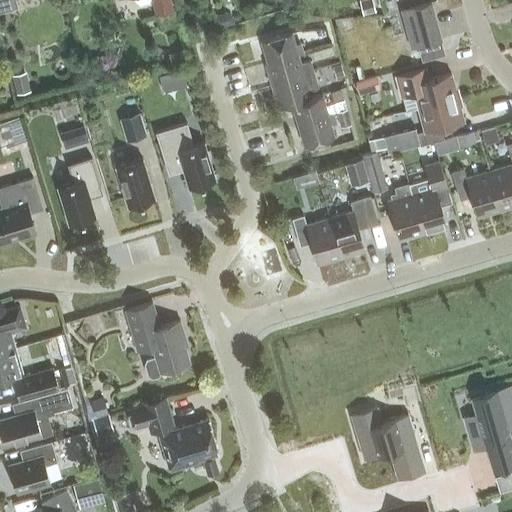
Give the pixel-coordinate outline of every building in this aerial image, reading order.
[(0,0),(0,12),(17,7),(14,0),(0,0)] [(150,0),(158,30),(176,25),(169,0),(150,0)] [(375,11),(371,0),(358,0),(362,14),(375,11)] [(421,61),(444,55),(429,1),(399,9),(410,48),(417,46),(421,61)] [(231,16),(225,13),(212,17),(215,28),(233,23),(231,16)] [(260,40),(266,62),(302,52),(299,42),(294,44),(290,31),(260,40)] [(185,61),(182,50),(167,53),(170,65),(185,61)] [(264,63),(271,85),(312,73),(309,60),(299,63),(297,55),(302,53),(302,52),(266,62),(264,63)] [(399,96),(415,92),(419,107),(456,97),(450,73),(427,79),(424,68),(394,76),(399,96)] [(182,69),(157,76),(159,84),(172,81),(174,89),(186,85),(182,69)] [(30,89),(25,71),(11,75),(16,93),(30,89)] [(310,98),(309,97),(308,92),(317,89),(312,73),(271,85),(277,108),(291,104),(310,98)] [(371,91),(367,77),(354,81),(358,94),(371,91)] [(321,94),(309,97),(310,98),(291,104),(297,124),(332,114),(332,112),(326,113),(321,94)] [(456,97),(419,107),(425,130),(416,133),(419,144),(443,138),(440,127),(463,121),(456,97)] [(350,124),(346,108),(336,111),(340,126),(350,124)] [(138,113),(123,117),(130,140),(145,135),(138,113)] [(332,114),(297,124),(303,145),(333,137),(330,124),(335,122),(332,114)] [(25,140),(18,116),(0,121),(0,125),(7,146),(25,140)] [(187,122),(155,132),(166,167),(180,162),(188,188),(215,180),(204,142),(193,145),(191,137),(187,122)] [(418,143),(414,127),(374,138),(377,149),(386,147),(387,152),(418,143)] [(476,141),(473,130),(455,135),(458,146),(476,141)] [(488,170),(500,209),(511,205),(511,141),(506,144),(511,163),(488,170)] [(386,188),(376,151),(362,155),(372,192),(386,188)] [(95,216),(87,191),(100,187),(91,157),(67,164),(72,181),(56,186),(68,224),(95,216)] [(141,158),(114,166),(127,206),(154,198),(141,158)] [(367,180),(361,158),(343,164),(349,185),(367,180)] [(410,193),(422,232),(445,225),(438,200),(449,196),(438,160),(424,164),(430,187),(410,193)] [(500,209),(488,170),(465,177),(462,168),(451,171),(457,195),(469,191),(476,216),(500,209)] [(28,212),(41,208),(32,177),(18,182),(24,201),(0,208),(0,242),(34,232),(28,212)] [(389,194),(390,199),(387,200),(398,239),(422,232),(410,193),(407,183),(393,187),(395,192),(389,194)] [(369,195),(349,201),(352,210),(328,217),(340,256),(364,249),(358,229),(377,223),(369,195)] [(340,256),(328,217),(305,224),(303,215),(291,218),(298,241),(309,238),(316,263),(340,256)] [(159,371),(189,362),(181,336),(184,336),(179,319),(158,325),(151,301),(124,309),(136,351),(151,346),(154,356),(146,359),(144,363),(147,374),(151,377),(157,375),(159,371)] [(19,305),(0,310),(0,351),(14,347),(9,331),(25,326),(19,305)] [(0,376),(21,371),(14,347),(0,351),(0,376)] [(58,388),(52,368),(12,379),(18,400),(58,388)] [(57,372),(58,385),(71,385),(71,372),(57,372)] [(511,385),(474,396),(479,412),(464,417),(471,439),(484,435),(494,469),(511,464),(511,435),(510,428),(511,427),(511,385)] [(23,413),(0,419),(0,436),(2,444),(40,434),(41,434),(34,411),(52,406),(53,412),(72,406),(66,388),(48,393),(20,401),(23,413)] [(90,400),(95,417),(107,414),(102,397),(90,400)] [(131,428),(147,424),(150,431),(161,428),(162,431),(158,433),(169,471),(198,462),(197,459),(204,457),(205,460),(203,461),(207,473),(217,470),(213,458),(211,458),(210,455),(218,452),(208,418),(170,429),(169,425),(173,424),(165,398),(125,409),(131,428)] [(417,443),(408,414),(381,422),(377,406),(350,414),(360,448),(381,442),(384,453),(417,443)] [(107,414),(95,417),(91,419),(96,434),(112,429),(107,414)] [(44,465),(57,462),(50,441),(18,450),(22,461),(8,465),(15,491),(49,481),(44,465)] [(410,475),(403,454),(390,458),(397,479),(410,475)] [(103,501),(96,478),(73,485),(79,508),(103,501)] [(70,511),(76,509),(65,489),(40,502),(45,511),(70,511)] [(132,511),(127,492),(113,496),(118,511),(132,511)]
